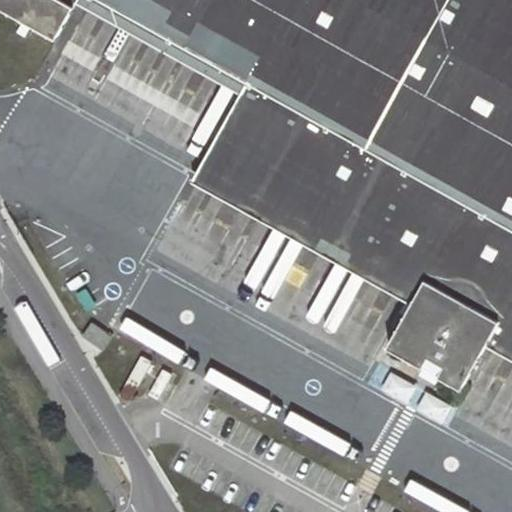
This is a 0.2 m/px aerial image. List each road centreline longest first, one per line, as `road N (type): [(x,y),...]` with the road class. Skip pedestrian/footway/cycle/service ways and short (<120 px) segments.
road 1 (unknown): [(0,173),(19,153),(197,340),(388,448),(511,503)]
road 2 (unclassified): [(164,511),(0,239)]
road 3 (unknown): [(126,447),(178,434),(210,442),(343,511)]
